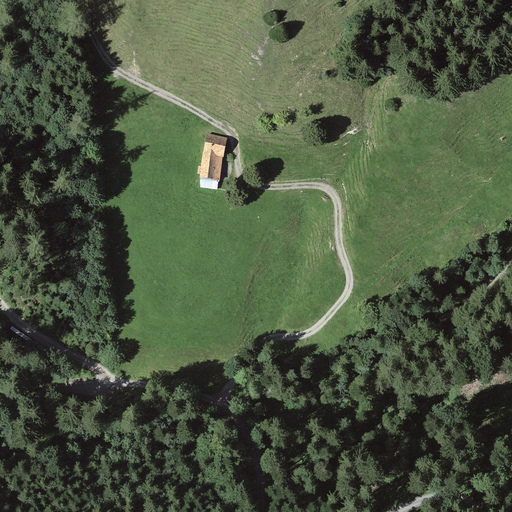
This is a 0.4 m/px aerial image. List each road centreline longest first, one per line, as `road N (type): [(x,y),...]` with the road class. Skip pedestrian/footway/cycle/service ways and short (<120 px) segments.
road 1 (track): [(216,401),(269,340),(303,336),(346,296),(336,192),(264,187),(244,176),(233,134),(114,66),(88,32),(81,0)]
road 2 (track): [(216,401),(107,379),(0,401)]
road 3 (track): [(107,379),(98,366),(19,324),(0,303)]
road 4 (track): [(265,511),(250,439),(216,401)]
road 5 (track): [(485,511),(454,485),(419,487),(379,511)]
